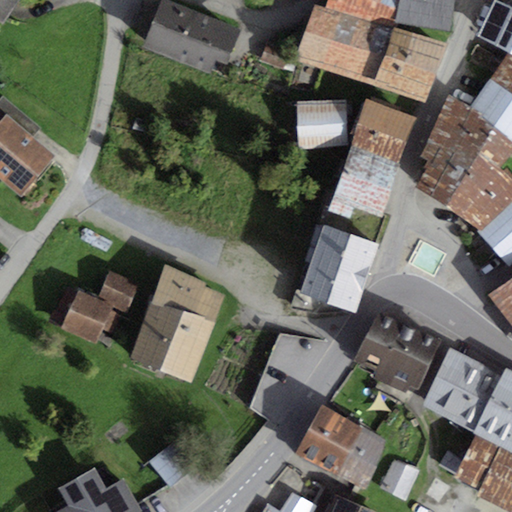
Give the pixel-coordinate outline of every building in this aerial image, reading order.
[(20,0),(0,0),(0,23),(3,25),(20,0)] [(242,30),(166,0),(161,0),(143,47),(210,74),(216,60),(228,65),(242,30)] [(381,0),(327,0),(326,6),(374,21),(381,0)] [(381,0),(374,21),(395,26),(396,22),(400,0),(381,0)] [(400,0),(396,22),(449,32),(454,0),(400,0)] [(511,7),(504,3),(497,0),(490,0),(473,36),(511,55),(511,7)] [(394,29),(314,5),(296,61),(373,86),(394,29)] [(447,44),(394,29),(373,86),(425,102),(447,44)] [(288,56),(265,47),(259,63),(283,71),(288,56)] [(511,94),(511,59),(507,56),(490,79),(511,94)] [(511,94),(490,79),(471,106),(482,113),(479,119),(511,142),(511,94)] [(471,106),(448,94),(421,156),(429,162),(413,187),(479,230),(511,199),(511,179),(499,167),(511,154),(511,142),(479,119),(482,113),(471,106)] [(0,99),(0,118),(1,119),(0,120),(0,180),(21,197),(55,156),(33,138),(41,128),(2,97),(0,99)] [(346,99),(297,102),(300,148),(349,145),(346,99)] [(417,118),(367,99),(352,146),(399,163),(417,118)] [(400,165),(352,148),(335,198),(383,214),(400,165)] [(390,216),(383,214),(335,198),(327,195),(317,224),(379,245),(390,216)] [(511,199),(479,230),(476,232),(509,268),(511,265),(511,199)] [(379,245),(317,224),(310,245),(316,247),(295,308),(316,315),(343,314),(345,309),(356,313),(379,245)] [(166,266),(150,304),(215,322),(225,295),(205,286),(206,283),(166,266)] [(139,283),(110,271),(98,298),(127,310),(139,283)] [(511,277),(489,294),(511,325),(511,277)] [(113,307),(78,292),(62,329),(98,344),(103,331),(111,334),(119,316),(111,312),(113,307)] [(215,322),(150,304),(130,358),(193,383),(215,322)] [(442,340),(378,310),(354,360),(377,371),(374,378),(407,393),(410,386),(419,390),(442,340)] [(503,375),(450,348),(421,406),(476,434),(511,452),(511,371),(506,369),(503,375)] [(390,441),(322,405),(297,453),(365,489),(390,441)] [(511,511),(511,452),(476,434),(462,461),(447,451),(439,466),(455,475),(454,477),(480,490),(477,496),(508,511),(511,511)] [(175,442),(150,462),(170,488),(196,469),(175,442)] [(420,471),(394,458),(379,488),(405,501),(420,471)] [(68,506),(57,511),(138,511),(140,511),(123,480),(106,489),(95,468),(58,489),(68,506)] [(280,511),(268,503),(263,511),(312,511),(316,505),(292,493),(280,511)] [(373,511),(336,495),(328,511),(373,511)]
